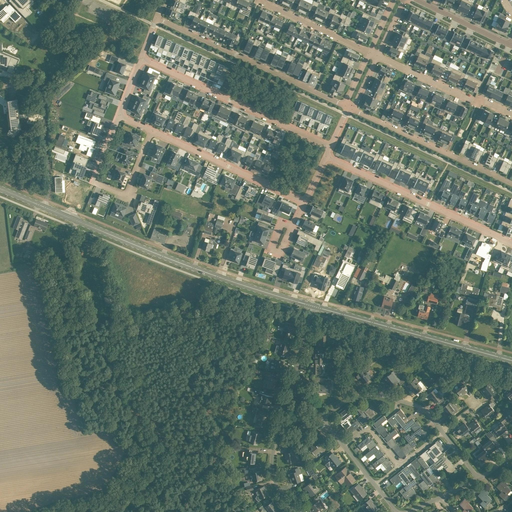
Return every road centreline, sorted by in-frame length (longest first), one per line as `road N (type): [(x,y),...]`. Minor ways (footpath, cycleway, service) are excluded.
road 1 (secondary): [(312,307),(182,264),(0,188)]
road 2 (residential): [(330,147),(140,58)]
road 3 (residential): [(345,106),(156,18)]
road 4 (secondary): [(511,360),(312,307)]
road 5 (residential): [(511,243),(326,156)]
road 6 (residential): [(118,115),(93,182),(126,196),(152,131)]
road 7 (residential): [(511,184),(352,109)]
road 8 (residential): [(304,203),(152,131)]
road 9 (residential): [(511,114),(377,56)]
road 10 (residential): [(296,511),(275,483),(271,459),(291,381)]
road 11 (residential): [(442,430),(414,404),(377,394),(348,399),(321,417)]
road 12 (residential): [(370,52),(261,0)]
